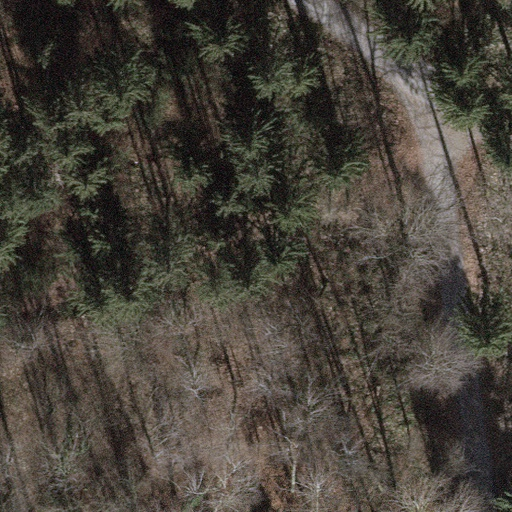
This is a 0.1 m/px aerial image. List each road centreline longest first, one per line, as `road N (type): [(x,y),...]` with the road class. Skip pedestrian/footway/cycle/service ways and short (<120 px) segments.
road 1 (track): [(448,92),(481,511)]
road 2 (track): [(448,92),(322,0)]
